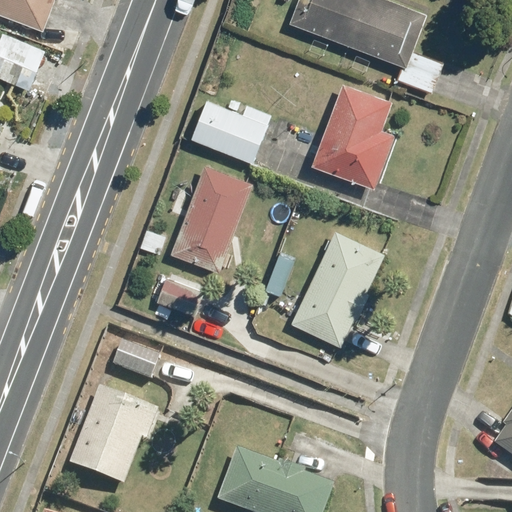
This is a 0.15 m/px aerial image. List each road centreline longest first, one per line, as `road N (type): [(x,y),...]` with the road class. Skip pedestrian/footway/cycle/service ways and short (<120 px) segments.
road 1 (residential): [(0,406),(156,0)]
road 2 (residential): [(413,511),(416,422),(511,158)]
